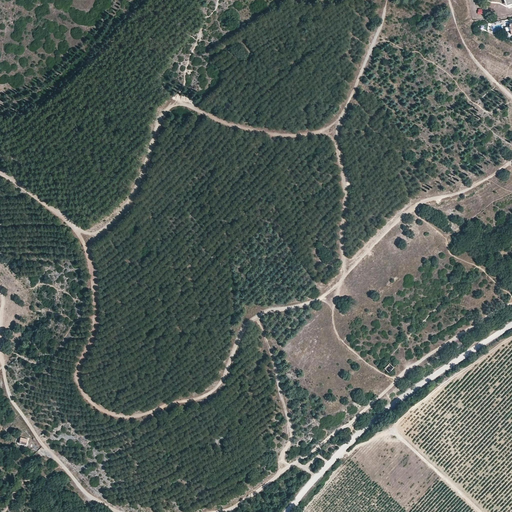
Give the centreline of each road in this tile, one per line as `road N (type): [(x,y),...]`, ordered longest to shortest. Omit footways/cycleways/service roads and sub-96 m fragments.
road 1 (track): [(342,277),(318,300),(252,319),(219,385),(204,395),(145,414),(116,414),(76,377),(94,316),(84,240),(0,170)]
road 2 (track): [(511,324),(393,401),(287,511)]
road 3 (track): [(342,277),(345,199),(333,138),(256,129),(185,103)]
road 4 (track): [(511,163),(409,209),(342,277)]
road 5 (track): [(185,103),(162,111),(118,217),(100,232),(76,229)]
road 6 (track): [(480,511),(396,433),(380,431),(339,453)]
road 7 (track): [(256,317),(290,434),(282,472)]
road 8 (track): [(511,302),(466,325),(398,378)]
road 9 (track): [(398,378),(338,337),(331,321),(342,277)]
road 10 (track): [(0,358),(10,394),(60,463)]
